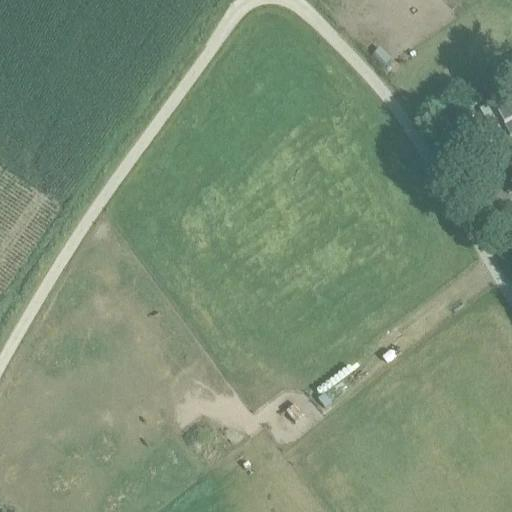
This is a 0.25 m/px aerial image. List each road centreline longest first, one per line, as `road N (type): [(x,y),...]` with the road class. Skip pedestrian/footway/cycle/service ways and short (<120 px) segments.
road 1 (residential): [(0,367),(99,206),(228,23),(259,0)]
road 2 (residential): [(268,0),(299,6),(369,81),(511,308)]
